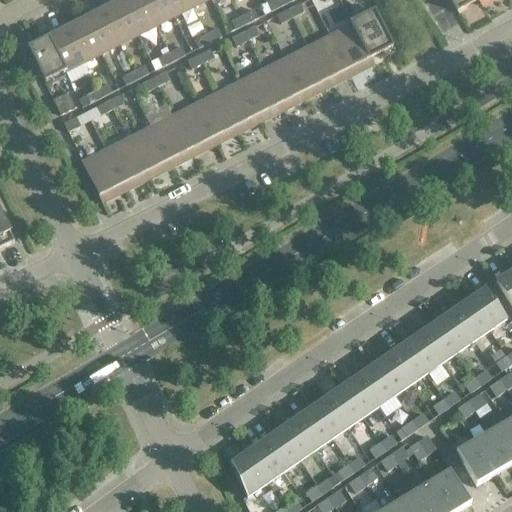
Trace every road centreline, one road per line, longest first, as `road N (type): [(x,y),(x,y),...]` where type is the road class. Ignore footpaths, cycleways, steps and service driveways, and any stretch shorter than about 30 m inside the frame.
road 1 (residential): [(72,254),(511,28)]
road 2 (residential): [(170,458),(511,231)]
road 3 (residential): [(72,254),(0,102)]
